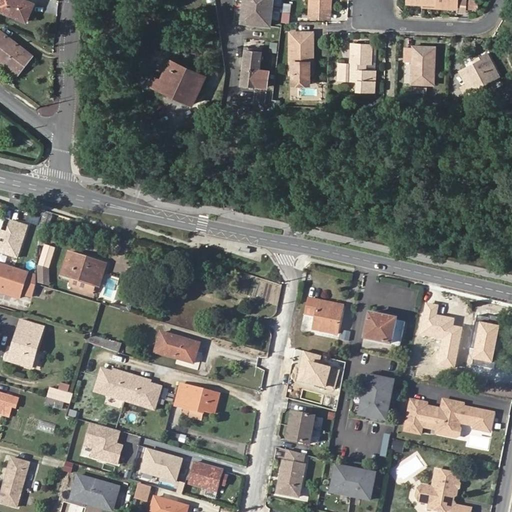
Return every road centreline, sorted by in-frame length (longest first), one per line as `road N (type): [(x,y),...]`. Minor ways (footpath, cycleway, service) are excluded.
road 1 (residential): [(251,511),(294,286),(282,242)]
road 2 (secondary): [(511,295),(282,242)]
road 3 (secondary): [(282,242),(59,192)]
road 4 (residential): [(511,0),(498,24),(373,16),(373,0)]
road 5 (residential): [(64,138),(75,0)]
